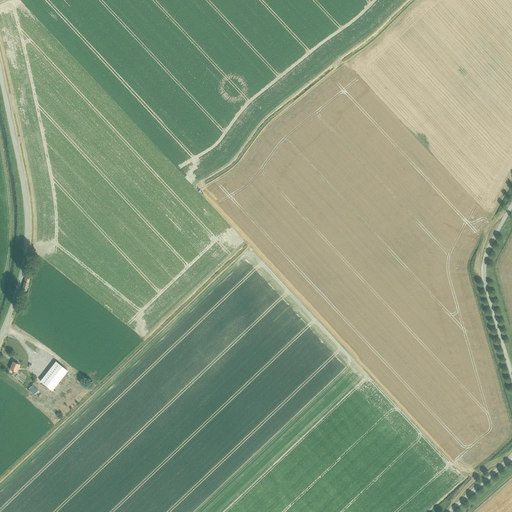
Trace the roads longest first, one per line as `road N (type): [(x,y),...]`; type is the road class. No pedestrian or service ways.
road 1 (unclassified): [(0,337),(23,267),(27,219),(0,73)]
road 2 (unclassified): [(511,374),(484,280),(489,244),(511,205)]
